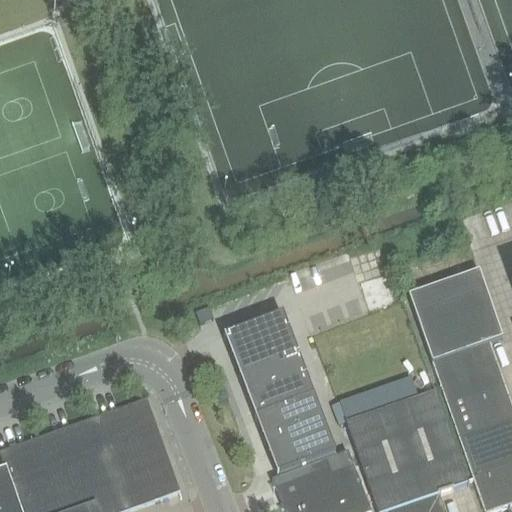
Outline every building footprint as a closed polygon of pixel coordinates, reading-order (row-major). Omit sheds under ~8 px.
[(499,511),(511,508),(511,414),(488,347),(501,343),(477,276),(408,300),(482,511),(499,511)] [(282,316),(225,338),(270,457),(279,480),(335,459),(282,316)] [(437,394),(346,425),(375,511),(444,511),(440,499),(469,489),(437,394)] [(0,462),(3,472),(0,473),(0,511),(132,511),(178,496),(145,405),(0,456),(0,462)] [(279,480),(272,482),(283,511),(369,511),(348,454),(335,459),(279,480)]
